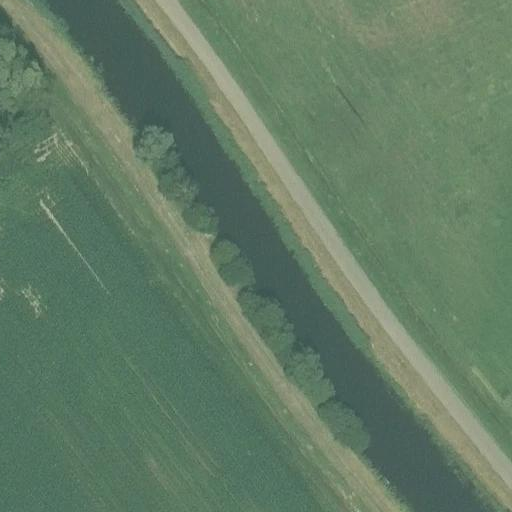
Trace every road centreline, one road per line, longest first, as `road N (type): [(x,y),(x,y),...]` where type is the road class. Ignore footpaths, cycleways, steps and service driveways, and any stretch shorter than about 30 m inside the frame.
road 1 (track): [(0,2),(83,101),(273,377),(381,511)]
road 2 (unclassified): [(511,478),(344,262),(163,0)]
